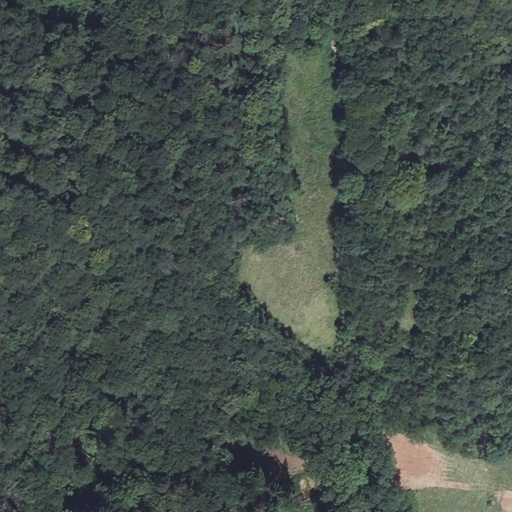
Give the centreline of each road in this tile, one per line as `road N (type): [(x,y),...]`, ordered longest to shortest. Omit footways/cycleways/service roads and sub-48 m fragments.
road 1 (track): [(377,511),(347,438),(350,240),(324,0)]
road 2 (track): [(23,511),(55,439),(89,391),(175,362),(229,353),(347,438)]
